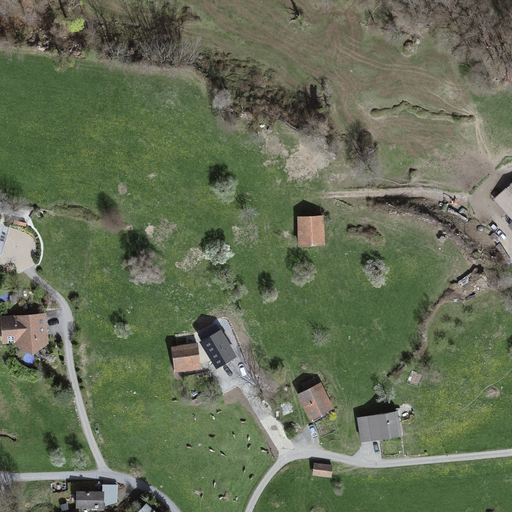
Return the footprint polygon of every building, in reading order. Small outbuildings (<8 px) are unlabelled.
[(511,183),(496,198),(511,216),(511,183)] [(299,217),(300,242),(323,242),(322,216),(299,217)] [(0,248),(4,249),(10,226),(0,223),(0,248)] [(42,344),(45,341),(43,316),(3,319),(5,340),(18,339),(18,343),(22,345),(32,350),(42,344)] [(198,335),(217,366),(235,356),(217,325),(198,335)] [(21,349),(33,354),(44,347),(42,344),(32,350),(22,345),(21,349)] [(174,372),(200,369),(198,344),(171,347),(174,372)] [(320,416),(318,413),(330,407),(318,385),(315,386),(312,380),(302,385),(305,391),(299,394),(311,417),(312,416),(313,419),(320,416)] [(358,418),(362,440),(400,434),(397,412),(358,418)] [(314,464),(313,474),(331,476),(332,466),(314,464)] [(78,492),(77,507),(102,507),(103,492),(78,492)]
